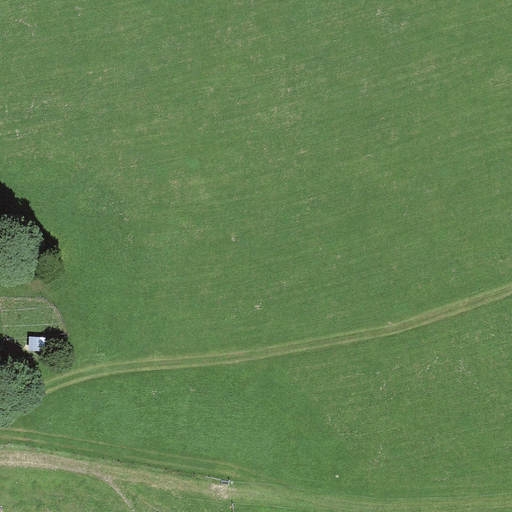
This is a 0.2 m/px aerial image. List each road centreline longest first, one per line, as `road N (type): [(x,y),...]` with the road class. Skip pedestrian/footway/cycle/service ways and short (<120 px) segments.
road 1 (track): [(511,286),(397,335),(148,356),(49,386),(0,412)]
road 2 (track): [(0,460),(89,467),(116,483),(137,511)]
